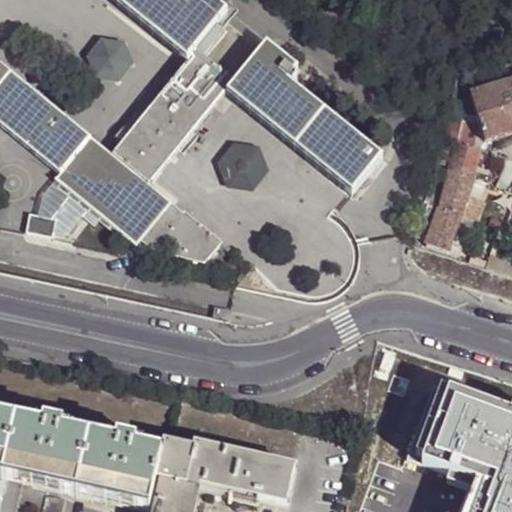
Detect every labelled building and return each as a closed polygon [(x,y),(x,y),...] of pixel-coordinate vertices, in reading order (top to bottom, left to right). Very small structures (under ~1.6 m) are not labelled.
[(112,157),(0,64),(0,127),(60,177),(56,183),(136,249),(140,244),(147,236),(158,244),(151,252),(195,264),(202,255),(210,260),(223,244),(185,213),(183,214),(150,188),(226,94),(353,198),(382,160),(293,87),(299,80),(293,76),(297,71),(267,46),(257,59),(246,72),(206,40),(216,27),(226,14),(209,0),(186,0),(185,0),(110,0),(188,63),(112,157)] [(257,59),(216,27),(206,40),(246,72),(257,59)] [(477,123),(485,145),(511,136),(511,85),(470,99),(477,123)] [(446,134),(439,159),(450,161),(455,145),(458,123),(448,120),(446,134)] [(477,123),(458,123),(455,145),(479,150),(485,145),(477,123)] [(450,161),(447,174),(472,179),(479,150),(455,145),(450,161)] [(228,146),(212,167),(222,192),(248,194),(263,174),(255,150),(228,146)] [(499,166),(492,184),(493,184),(493,189),(497,190),(502,167),(499,166)] [(511,170),(502,167),(497,190),(499,191),(497,196),(511,200),(511,170)] [(428,205),(441,207),(447,174),(437,172),(428,205)] [(441,207),(440,212),(462,218),(469,197),(475,180),(472,179),(447,174),(441,207)] [(487,183),(475,180),(469,197),(481,201),(487,183)] [(29,189),(13,209),(21,231),(45,237),(62,216),(54,194),(29,189)] [(469,197),(462,218),(477,224),(478,224),(486,203),(481,201),(469,197)] [(421,232),(431,235),(440,212),(441,207),(428,205),(421,232)] [(426,247),(448,255),(456,232),(462,218),(440,212),(431,235),(426,247)] [(462,218),(456,232),(470,236),(472,237),(477,224),(462,218)] [(147,236),(140,244),(151,252),(158,244),(147,236)] [(205,266),(210,260),(202,255),(195,264),(205,266)] [(511,261),(492,255),(488,268),(511,277),(511,261)] [(377,365),(372,402),(404,407),(409,370),(377,365)] [(511,511),(511,418),(451,394),(425,468),(479,491),(472,511),(511,511)] [(0,422),(0,482),(4,483),(17,427),(0,422)] [(17,427),(4,483),(36,490),(49,434),(17,427)] [(51,434),(49,434),(36,490),(78,500),(90,444),(58,436),(51,434)] [(90,444),(78,500),(131,511),(150,511),(159,480),(164,461),(155,459),(131,453),(124,451),(90,444)] [(158,447),(155,459),(164,461),(167,449),(158,447)] [(167,449),(164,461),(159,480),(261,502),(289,509),(297,474),(198,451),(196,456),(167,449)] [(159,480),(150,511),(158,511),(165,487),(200,495),(259,509),(261,502),(159,480)] [(165,487),(158,511),(195,511),(200,495),(165,487)] [(42,511),(63,511),(66,503),(47,498),(42,511)]
